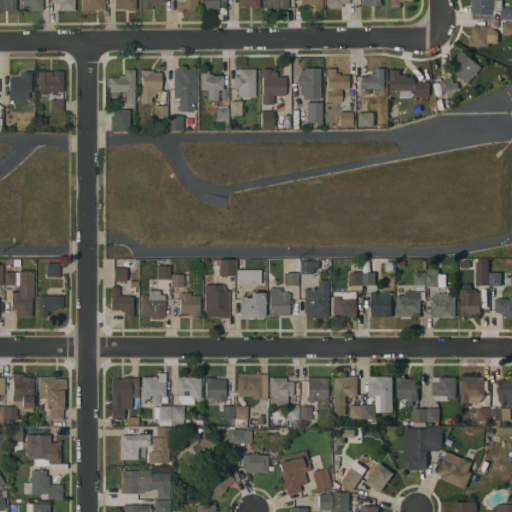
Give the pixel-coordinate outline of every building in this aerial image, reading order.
[(15,0),(16,10),(0,10),(0,0),(15,0)] [(42,0),(42,10),(19,10),(19,0),(42,0)] [(74,0),(74,10),(58,10),(58,3),(53,3),(53,0),(74,0)] [(104,0),(104,4),(99,4),(99,5),(96,5),(96,10),(81,10),(81,0),(104,0)] [(135,0),(135,9),(127,10),(127,9),(123,9),(123,7),(115,7),(115,0),(135,0)] [(165,0),(165,2),(155,2),(155,5),(151,5),(151,9),(143,10),(142,0),(165,0)] [(197,0),(197,8),(183,8),(183,11),(176,11),(176,0),(197,0)] [(226,0),(226,2),(221,2),(221,4),(218,4),(218,8),(205,9),(204,0),(226,0)] [(259,0),(259,8),(251,8),(251,6),(239,6),(239,0),(259,0)] [(265,8),(265,0),(288,0),(288,8),(265,8)] [(322,0),(322,8),(314,8),(314,5),(301,5),(301,0),(322,0)] [(349,0),(349,1),(349,4),(342,4),(342,7),(327,8),(326,0),(349,0)] [(511,20),(501,20),(501,11),(493,11),(493,15),(496,15),(495,20),(472,19),(472,14),(471,14),(472,2),(471,2),(471,0),(502,0),(502,8),(511,8),(511,20)] [(511,34),(503,34),(503,22),(511,22),(511,34)] [(469,46),(469,37),(470,37),(470,35),(472,35),(472,26),(489,26),(489,27),(498,33),(498,43),(488,43),(488,47),(469,46)] [(481,67),(476,74),(481,78),(466,95),(459,89),(444,93),(441,81),(452,77),(452,78),(456,74),(452,71),(457,65),(453,62),(462,51),(481,67)] [(195,104),(193,104),(193,111),(179,111),(179,98),(173,98),(173,69),(195,69),(195,104)] [(223,90),(218,90),(218,100),(207,101),(207,90),(200,90),(200,69),(209,69),(209,74),(212,74),(212,76),(223,76),(223,90)] [(255,97),(238,97),(237,89),(234,89),(234,76),(239,76),(239,69),(255,69),(255,97)] [(262,69),(270,69),(270,72),(277,72),(277,76),(285,76),(285,95),(273,95),(273,104),(262,104),(262,69)] [(297,87),(297,75),(300,75),(300,71),(304,71),(304,69),(319,69),(319,87),(297,87)] [(326,102),(326,88),(327,88),(327,76),(326,76),(326,69),(335,69),(335,73),(339,73),(339,75),(349,75),(349,89),(337,89),(337,90),(341,90),(341,102),(326,102)] [(384,89),(360,89),(360,76),(369,76),(369,73),(376,73),(376,69),(384,69),(384,89)] [(134,107),(125,107),(125,91),(118,91),(118,97),(111,97),(111,91),(110,91),(110,78),(119,78),(119,75),(125,75),(125,70),(134,70),(134,107)] [(161,92),(155,92),(154,97),(151,97),(151,103),(140,103),(141,89),(142,89),(142,74),(141,74),(141,70),(150,70),(150,71),(153,71),(153,72),(161,72),(161,92)] [(411,91),(411,98),(399,98),(399,91),(391,91),(391,70),(400,71),(400,75),(406,75),(406,78),(414,78),(414,91),(411,91)] [(9,99),(9,78),(18,78),(18,76),(22,76),(22,71),(31,71),(31,91),(28,91),(28,99),(9,99)] [(63,92),(39,92),(39,72),(47,71),(47,76),(54,76),(54,79),(63,79),(63,92)] [(429,83),(429,96),(427,96),(427,101),(421,101),(421,96),(416,96),(416,83),(429,83)] [(440,111),(436,97),(446,94),(450,108),(440,111)] [(63,112),(49,111),(50,100),(63,100),(63,112)] [(241,115),(230,115),(230,101),(241,101),(241,115)] [(321,122),(307,122),(307,102),(321,102),(321,122)] [(167,118),(155,118),(155,105),(167,105),(167,118)] [(216,107),(228,107),(228,122),(228,126),(223,126),(223,122),(216,122),(216,107)] [(110,129),(110,116),(113,116),(113,110),(128,109),(129,129),(110,129)] [(260,128),(261,111),(274,111),(273,128),(260,128)] [(352,111),(352,125),(339,124),(339,111),(352,111)] [(374,112),(373,126),(357,126),(357,112),(374,112)] [(182,129),(168,129),(168,116),(182,115),(182,129)] [(489,285),(477,285),(477,273),(476,273),(476,262),(478,262),(478,258),(489,258),(489,285)] [(211,259),(235,259),(235,275),(219,275),(211,273),(211,259)] [(375,273),(374,285),(362,285),(363,259),(374,259),(374,262),(376,262),(375,273)] [(299,273),(299,260),(318,260),(318,269),(313,269),(313,273),(299,273)] [(59,276),(46,276),(46,263),(59,263),(59,276)] [(126,267),(126,281),(113,281),(113,267),(126,267)] [(236,284),(236,269),(260,270),(260,284),(236,284)] [(446,287),(426,287),(426,269),(438,269),(438,274),(446,274),(446,287)] [(413,272),(415,272),(415,270),(424,270),(424,272),(426,272),(425,285),(413,285),(413,272)] [(4,271),(15,271),(15,285),(4,285),(4,271)] [(33,297),(31,297),(31,316),(16,316),(16,309),(11,309),(11,292),(18,292),(19,271),(33,271),(33,297)] [(297,285),(285,285),(286,272),(297,273),(297,285)] [(350,272),(362,272),(362,286),(349,286),(350,272)] [(490,286),(490,273),(502,272),(502,275),(508,275),(508,283),(502,283),(502,286),(490,286)] [(158,274),(170,274),(170,287),(158,288),(158,274)] [(183,286),(171,287),(170,274),(183,274),(183,286)] [(327,317),(305,317),(305,312),(304,312),(304,289),(317,289),(318,280),(328,280),(327,317)] [(205,284),(222,284),(222,286),(223,286),(223,291),(229,291),(228,318),(219,318),(219,317),(204,317),(205,284)] [(132,296),(132,308),(133,308),(133,316),(124,316),(124,312),(121,312),(121,309),(111,309),(111,296),(110,296),(110,287),(119,287),(119,296),(132,296)] [(277,315),(277,316),(268,316),(268,312),(269,312),(269,288),(281,288),(281,293),(290,293),(289,297),(289,315),(277,315)] [(165,317),(162,317),(162,319),(151,319),(151,317),(140,317),(141,295),(148,295),(148,290),(159,290),(159,294),(164,294),(165,299),(165,317)] [(472,314),(472,319),(468,319),(468,316),(460,316),(460,312),(461,312),(461,298),(459,298),(459,290),(475,290),(475,292),(481,292),(481,297),(480,297),(480,314),(472,314)] [(356,291),(356,317),(333,317),(332,295),(334,295),(333,292),(356,291)] [(420,317),(396,317),(396,295),(404,296),(404,291),(420,292),(420,317)] [(199,312),(199,316),(191,316),(191,315),(188,315),(189,314),(179,313),(180,298),(179,298),(179,292),(190,293),(190,296),(199,296),(199,312)] [(264,317),(239,317),(239,297),(251,297),(251,292),(264,292),(264,317)] [(391,316),(371,317),(371,292),(379,292),(379,293),(391,292),(391,316)] [(447,294),(447,295),(455,295),(455,317),(432,317),(431,298),(434,294),(447,294)] [(63,295),(63,308),(54,308),(54,311),(47,311),(47,316),(38,316),(39,295),(63,295)] [(511,317),(503,317),(503,314),(501,314),(501,313),(496,313),(496,299),(511,299),(511,296),(511,317)] [(33,411),(22,411),(16,407),(16,419),(4,419),(4,406),(15,406),(13,404),(12,401),(12,374),(23,374),(23,377),(33,377),(33,411)] [(141,377),(156,377),(156,374),(165,374),(165,395),(163,395),(163,397),(170,397),(170,405),(183,405),(183,426),(171,426),(171,419),(168,419),(168,425),(160,425),(160,419),(158,419),(158,418),(154,418),(154,407),(158,407),(158,406),(160,406),(160,396),(160,403),(151,403),(151,396),(150,396),(150,398),(141,398),(141,377)] [(252,399),(252,396),(237,396),(236,377),(238,374),(260,374),(261,377),(261,399),(252,399)] [(293,395),(287,395),(287,405),(269,405),(269,377),(284,377),(284,375),(293,375),(293,395)] [(200,399),(191,399),(191,396),(176,395),(176,376),(200,377),(200,399)] [(349,377),(349,376),(357,376),(357,396),(362,396),(362,419),(350,419),(350,396),(345,396),(345,403),(346,403),(346,405),(345,405),(344,416),(332,415),(333,377),(349,377)] [(511,407),(508,407),(508,401),(498,401),(498,396),(499,396),(500,380),(508,380),(508,376),(511,376),(511,378),(511,407)] [(62,419),(48,418),(49,408),(46,408),(46,398),(38,398),(38,377),(55,377),(55,380),(57,380),(57,381),(63,381),(62,419)] [(123,419),(111,419),(111,416),(110,416),(110,409),(111,409),(111,408),(110,408),(110,395),(111,395),(111,393),(110,393),(110,381),(111,381),(111,378),(123,378),(123,377),(138,378),(138,397),(135,397),(133,400),(131,402),(126,407),(124,408),(123,419)] [(225,396),(226,396),(226,401),(215,401),(215,398),(206,398),(206,382),(205,382),(205,377),(214,377),(213,379),(225,379),(225,396)] [(316,407),(316,401),(307,401),(307,377),(327,378),(327,408),(316,407)] [(368,377),(392,377),(392,412),(375,412),(375,419),(363,419),(363,406),(374,406),(374,396),(368,396),(368,377)] [(456,399),(447,399),(447,401),(434,401),(434,399),(432,396),(431,382),(432,382),(432,377),(456,377),(456,399)] [(469,403),(469,406),(460,406),(460,377),(484,377),(484,396),(478,403),(469,403)] [(417,396),(418,396),(418,401),(412,401),(412,406),(407,406),(407,398),(397,398),(397,381),(397,378),(405,378),(405,379),(417,379),(417,396)] [(234,406),(234,418),(221,418),(222,405),(234,406)] [(246,428),(234,427),(235,405),(247,405),(246,428)] [(298,419),(286,419),(286,406),(298,406),(298,419)] [(311,419),(299,419),(299,406),(311,406),(311,419)] [(490,421),(490,407),(500,407),(500,408),(511,408),(511,421),(490,421)] [(439,422),(426,422),(427,408),(439,409),(439,422)] [(477,408),(489,408),(489,426),(485,426),(485,422),(477,422),(477,408)] [(414,409),(426,409),(425,427),(413,426),(414,409)] [(60,463),(49,463),(49,466),(33,466),(33,458),(31,458),(31,453),(26,453),(26,448),(21,448),(21,449),(8,449),(8,426),(22,426),(22,442),(26,442),(26,434),(50,434),(50,442),(60,442),(60,463)] [(156,427),(169,427),(169,447),(156,447),(156,427)] [(427,451),(427,470),(418,470),(418,469),(403,469),(403,466),(404,466),(404,453),(403,453),(403,428),(423,428),(423,427),(444,427),(444,432),(441,432),(441,447),(440,451),(427,451)] [(243,429),(243,430),(251,431),(250,443),(243,443),(243,442),(227,441),(227,428),(243,429)] [(137,446),(137,459),(119,459),(119,436),(121,436),(121,435),(136,435),(136,434),(149,434),(149,446),(137,446)] [(214,435),(221,447),(204,456),(201,450),(196,453),(193,447),(198,444),(198,443),(214,435)] [(299,485),(301,491),(287,495),(285,489),(282,489),(278,472),(281,471),(278,462),(290,459),(288,454),(305,450),(310,470),(303,472),(306,483),(299,485)] [(267,473),(244,472),(244,470),(243,470),(244,454),(251,454),(251,452),(256,453),(256,454),(268,455),(267,473)] [(465,489),(441,478),(442,476),(437,473),(443,460),(447,452),(462,458),(463,458),(472,462),(468,471),(472,473),(465,489)] [(355,461),(366,469),(362,475),(363,476),(351,492),(339,484),(355,461)] [(380,492),(379,491),(378,492),(365,483),(369,477),(368,476),(371,472),(372,473),(379,463),(393,474),(380,492)] [(311,472),(326,468),(331,487),(317,491),(311,472)] [(124,470),(138,470),(138,469),(150,469),(150,474),(168,474),(168,486),(169,486),(169,498),(144,498),(144,492),(156,492),(156,486),(150,486),(150,491),(141,491),(141,494),(137,494),(137,493),(120,493),(120,484),(121,484),(121,470),(124,470)] [(228,486),(227,485),(218,497),(216,495),(217,494),(207,486),(221,469),(234,479),(228,486)] [(62,499),(40,498),(40,494),(30,494),(30,493),(23,493),(23,482),(28,482),(29,477),(30,477),(30,470),(45,470),(45,476),(48,476),(48,484),(62,484),(62,499)] [(349,511),(333,511),(333,492),(349,492),(349,511)] [(331,510),(318,510),(319,493),(331,493),(331,510)] [(153,511),(153,499),(169,500),(169,511),(153,511)] [(453,511),(453,503),(454,503),(454,502),(475,502),(477,504),(477,511),(453,511)] [(49,511),(32,511),(32,503),(49,503),(49,511)] [(511,511),(511,503),(496,504),(495,511),(511,511)]
